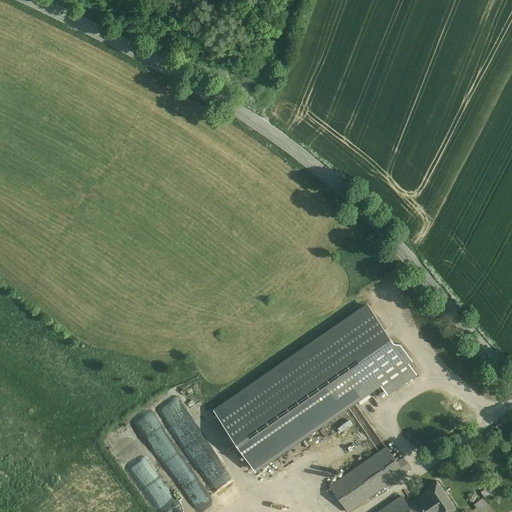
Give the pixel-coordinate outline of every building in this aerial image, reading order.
[(390,339),(381,324),(329,359),(316,340),(218,405),(257,464),(380,382),(363,357),(390,339)] [(162,405),(173,426),(184,420),(191,433),(194,432),(184,413),(182,414),(175,399),(162,405)] [(158,486),(125,427),(110,436),(142,494),(158,486)] [(408,472),(391,446),(332,485),(349,511),(408,472)] [(445,511),(453,507),(435,480),(413,494),(425,511),(435,511),(438,510),(438,511),(445,511)] [(202,487),(185,493),(191,508),(208,501),(202,487)] [(413,511),(402,495),(375,511),(413,511)]
